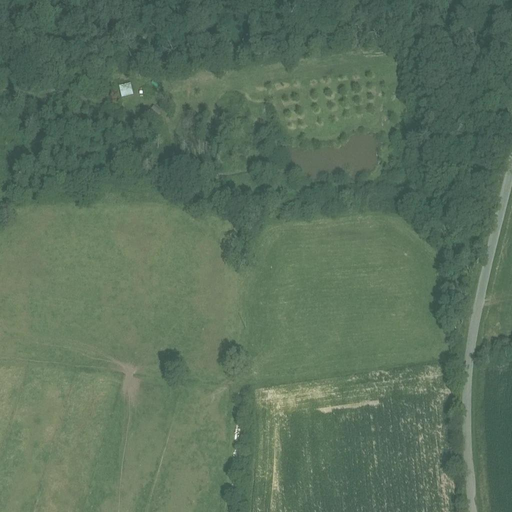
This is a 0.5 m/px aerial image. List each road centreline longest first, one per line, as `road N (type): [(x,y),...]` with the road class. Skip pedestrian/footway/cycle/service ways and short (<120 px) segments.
road 1 (residential): [(511,138),(468,354),(472,511)]
road 2 (track): [(224,511),(231,400),(224,377)]
